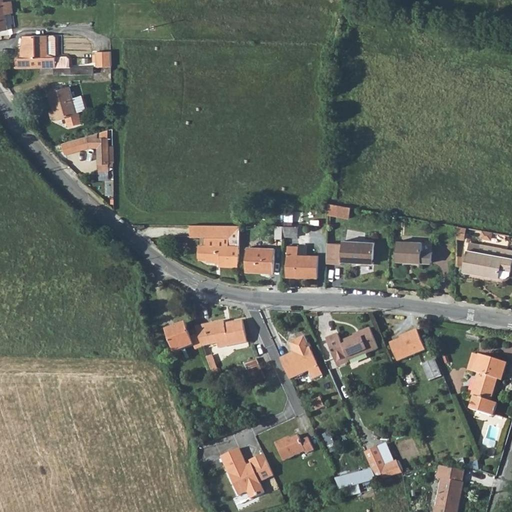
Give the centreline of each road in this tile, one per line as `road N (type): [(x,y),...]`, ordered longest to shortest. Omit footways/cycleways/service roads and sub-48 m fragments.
road 1 (residential): [(0,94),(40,153),(104,218),(196,283),(247,295)]
road 2 (residential): [(247,295),(388,302),(511,322)]
road 3 (residential): [(247,295),(294,402),(287,417),(215,450)]
